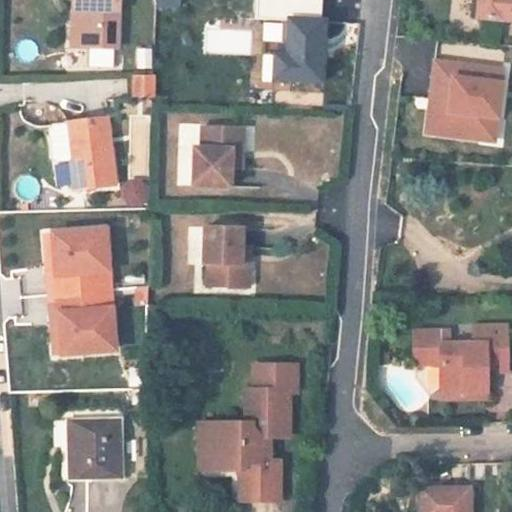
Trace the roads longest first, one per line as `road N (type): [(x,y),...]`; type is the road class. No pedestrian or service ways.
road 1 (residential): [(381,0),(340,450)]
road 2 (residential): [(340,450),(511,449)]
